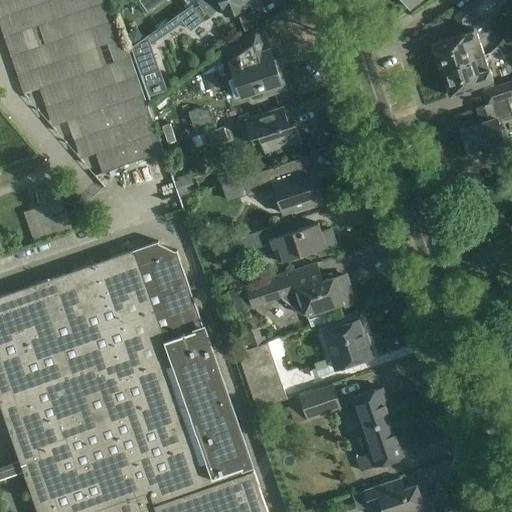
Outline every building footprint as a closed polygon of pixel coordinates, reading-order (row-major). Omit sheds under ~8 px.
[(194,0),(132,47),(138,65),(141,72),(141,74),(159,68),(150,44),(187,20),(193,28),(203,19),(204,21),(216,10),(207,0),(194,0)] [(138,0),(147,12),(163,0),(138,0)] [(207,0),(216,10),(222,8),(224,12),(225,12),(226,16),(235,13),(243,10),(242,6),(248,3),(255,1),(254,0),(207,0)] [(441,70),(484,56),(476,30),(488,20),(481,12),(495,0),(473,0),(454,17),(467,33),(451,38),(432,44),(441,70)] [(264,51),(256,28),(228,48),(232,62),(230,62),(235,78),(229,80),(235,99),(263,90),(265,96),(290,88),(283,67),(277,69),(270,49),(264,51)] [(493,82),(484,56),(441,70),(449,96),(468,90),(493,82)] [(511,97),(511,96),(511,82),(483,92),(487,104),(491,103),(491,104),(511,97)] [(491,103),(487,104),(476,108),(481,123),(461,130),(470,157),(506,146),(497,121),(511,116),(511,113),(510,107),(511,105),(511,96),(511,97),(491,104),(491,103)] [(264,112),(246,118),(254,142),(260,140),(265,154),(271,152),(282,148),(301,141),(295,122),(289,124),(283,106),(264,112)] [(209,108),(199,107),(188,111),(195,131),(215,124),(209,108)] [(228,139),(224,126),(203,133),(207,146),(228,139)] [(311,170),(306,156),(243,177),(249,195),(274,187),(282,215),(317,203),(306,172),(311,170)] [(188,174),(173,179),(180,198),(194,192),(188,174)] [(56,184),(37,190),(43,206),(24,213),(34,243),(72,229),(56,184)] [(272,226),(240,236),(246,252),(274,243),(280,262),(314,250),(315,254),(326,250),(337,246),(331,228),(321,232),(318,223),(299,229),(276,237),(272,226)] [(511,231),(510,227),(487,239),(491,247),(488,248),(485,243),(478,247),(481,252),(477,254),(484,268),(488,266),(491,271),(501,266),(502,269),(508,266),(511,273),(511,231)] [(159,243),(158,241),(0,296),(0,404),(20,461),(24,472),(37,511),(268,511),(254,471),(231,479),(230,476),(253,468),(177,250),(175,251),(159,243)] [(321,276),(317,262),(281,274),(255,283),(246,286),(246,288),(252,305),(281,296),(303,315),(308,313),(309,316),(344,304),(345,307),(356,303),(347,276),(336,280),(335,277),(333,277),(332,273),(321,276)] [(246,288),(231,293),(237,312),(252,308),(252,305),(246,288)] [(366,343),(358,320),(323,332),(336,370),(374,357),(369,342),(366,343)] [(268,342),(238,352),(257,409),(287,399),(274,358),(284,355),(278,338),(268,342)] [(315,367),(311,369),(314,378),(329,373),(324,360),(314,363),(315,367)] [(341,409),(333,383),(301,394),(309,419),(341,409)] [(363,394),(352,398),(371,453),(357,457),(362,471),(375,466),(387,462),(405,456),(382,388),(363,394)] [(0,480),(24,472),(20,461),(0,467),(0,480)] [(404,489),(400,478),(365,490),(371,507),(382,504),(384,511),(423,511),(426,511),(417,485),(404,489)]
